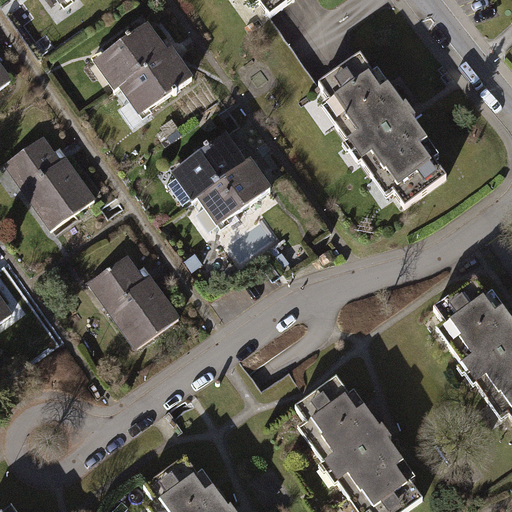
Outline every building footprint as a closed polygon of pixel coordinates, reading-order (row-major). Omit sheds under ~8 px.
[(54,0),(61,9),(73,0),(54,0)] [(243,0),(252,11),(259,5),(270,21),(300,0),(243,0)] [(148,27),(93,66),(115,97),(120,93),(139,120),(193,81),(172,52),(168,55),(148,27)] [(361,59),(320,89),(330,104),(323,109),(388,201),(396,196),(407,212),(450,182),(438,164),(442,161),(380,73),(374,77),(361,59)] [(0,91),(10,84),(0,69),(0,91)] [(225,138),(170,177),(192,208),(198,205),(216,231),(271,192),(250,163),(245,166),(225,138)] [(44,140),(3,169),(50,236),(97,203),(67,159),(60,164),(44,140)] [(127,258),(87,287),(135,353),(180,321),(150,280),(146,284),(127,258)] [(477,281),(432,312),(442,327),(434,332),(500,426),(510,419),(511,422),(511,321),(493,295),(489,298),(477,281)] [(0,301),(0,325),(11,317),(0,301)] [(338,381),(293,412),(303,427),(295,432),(351,511),(411,511),(425,503),(413,485),(417,482),(390,445),(392,444),(383,431),(381,433),(355,395),(350,398),(338,381)] [(186,461),(141,493),(151,507),(144,511),(231,511),(230,511),(228,511),(203,476),(198,479),(186,461)]
